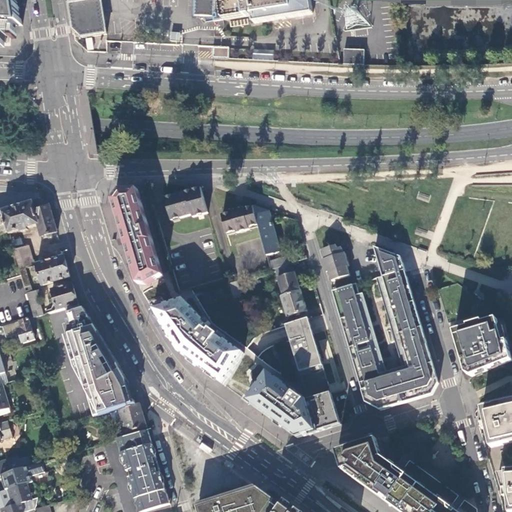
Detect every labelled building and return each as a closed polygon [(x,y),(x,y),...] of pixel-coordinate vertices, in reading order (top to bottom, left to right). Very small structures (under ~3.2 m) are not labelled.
[(18,0),(0,0),(0,43),(6,44),(7,28),(7,26),(22,26),(18,0)] [(67,0),(72,29),(81,37),(105,33),(100,0),(67,0)] [(239,18),(235,0),(197,0),(198,16),(209,16),(209,15),(216,15),(216,20),(239,18)] [(235,0),(239,18),(256,15),(257,24),(315,14),(312,0),(235,0)] [(231,20),(232,27),(251,24),(250,17),(231,20)] [(213,59),(229,59),(230,47),(214,47),(213,59)] [(366,50),(345,49),(345,64),(365,65),(366,50)] [(255,50),(255,61),(276,62),(277,51),(255,50)] [(208,213),(201,188),(188,191),(186,192),(165,198),(172,221),(193,215),(194,218),(208,213)] [(125,242),(138,285),(149,286),(164,277),(164,275),(141,197),(138,190),(120,191),(113,201),(125,242)] [(19,207),(2,213),(8,232),(9,234),(21,230),(21,232),(28,230),(28,229),(38,225),(42,237),(58,233),(53,217),(52,212),(50,206),(41,201),(19,207)] [(256,211),(255,206),(244,209),(243,207),(231,211),(231,213),(226,215),(223,215),(228,234),(237,231),(237,233),(250,230),(249,228),(259,225),(255,211),(256,211)] [(269,211),(255,206),(256,211),(255,211),(259,225),(260,228),(268,258),(272,257),(272,254),(280,251),(269,211)] [(0,234),(8,232),(2,213),(0,213),(0,234)] [(20,238),(11,241),(20,269),(25,268),(35,265),(29,244),(22,246),(20,238)] [(350,275),(348,267),(349,266),(345,253),(344,253),(342,247),(338,248),(337,246),(323,250),(325,259),(323,260),(327,273),(330,272),(332,281),(350,275)] [(375,247),(383,277),(413,372),(434,366),(402,256),(375,247)] [(67,265),(64,256),(36,265),(37,265),(33,267),(34,270),(37,268),(43,285),(70,277),(67,265)] [(288,256),(269,262),(271,270),(275,269),(291,264),(288,256)] [(284,296),(301,291),(292,263),(291,264),(275,269),(284,296)] [(32,292),(25,268),(20,269),(21,275),(27,293),(32,292)] [(236,282),(229,284),(236,307),(243,305),(236,282)] [(74,290),(72,284),(51,290),(56,307),(52,308),(51,310),(52,313),(66,309),(78,305),(74,290)] [(355,285),(334,292),(363,388),(384,381),(355,285)] [(38,290),(32,292),(27,293),(34,316),(35,318),(43,316),(37,297),(40,296),(38,290)] [(284,296),(282,297),(289,317),(307,311),(301,291),(284,296)] [(212,330),(210,333),(206,330),(208,328),(210,327),(185,300),(157,309),(160,315),(157,317),(177,348),(180,354),(225,386),(245,354),(212,330)] [(86,391),(94,419),(111,413),(135,406),(131,392),(128,382),(118,365),(93,323),(84,309),(80,310),(79,308),(78,305),(66,309),(67,312),(73,333),(64,336),(73,367),(86,391)] [(237,312),(245,339),(260,334),(258,327),(247,330),(244,321),(246,320),(243,310),(237,312)] [(34,316),(20,321),(22,328),(19,329),(20,334),(19,336),(20,340),(22,340),(23,343),(35,340),(32,330),(34,329),(32,322),(36,321),(35,318),(34,316)] [(309,318),(286,326),(289,334),(291,341),(292,345),(306,389),(307,391),(310,391),(329,385),(322,362),(314,334),(311,326),(309,318)] [(479,324),(452,333),(464,374),(470,379),(511,363),(511,361),(503,327),(497,329),(494,320),(479,324)] [(17,322),(3,327),(7,340),(19,336),(20,334),(19,329),(17,322)] [(0,385),(2,385),(9,383),(1,355),(0,354),(0,385)] [(384,381),(363,388),(367,402),(382,410),(435,393),(439,384),(434,366),(413,372),(384,381)] [(294,391),(269,372),(247,402),(298,438),(341,425),(331,393),(309,400),(308,401),(304,398),(303,399),(300,397),(293,392),(294,391)] [(2,385),(0,385),(0,411),(10,409),(2,385)] [(331,393),(329,385),(310,391),(307,391),(306,389),(309,400),(331,393)] [(511,400),(480,409),(480,426),(484,426),(490,449),(511,443),(511,400)] [(135,406),(111,413),(114,422),(118,424),(123,422),(127,434),(147,428),(144,418),(140,404),(135,406)] [(12,437),(8,422),(0,424),(0,442),(2,441),(1,440),(12,437)] [(158,463),(148,431),(118,441),(126,468),(139,465),(140,468),(130,471),(132,478),(142,475),(143,479),(131,483),(137,503),(167,493),(160,472),(160,469),(157,470),(155,464),(158,463)] [(342,471),(347,470),(362,481),(360,484),(385,502),(399,511),(457,511),(385,460),(379,439),(336,452),(342,471)] [(19,457),(0,463),(0,476),(21,470),(22,469),(19,457)] [(38,476),(35,465),(22,469),(21,470),(25,480),(38,476)] [(506,473),(498,474),(503,490),(507,489),(508,511),(511,511),(511,469),(506,470),(506,473)] [(26,484),(25,480),(21,470),(0,476),(0,482),(3,482),(6,490),(26,484)] [(129,479),(131,483),(143,479),(142,475),(132,478),(129,479)] [(32,500),(26,484),(6,490),(9,502),(3,504),(4,507),(1,508),(2,511),(23,511),(21,503),(32,500)] [(258,489),(198,507),(199,511),(300,511),(292,506),(287,502),(281,511),(274,505),(276,502),(258,489)] [(139,511),(146,511),(170,505),(167,493),(137,503),(139,511)]
